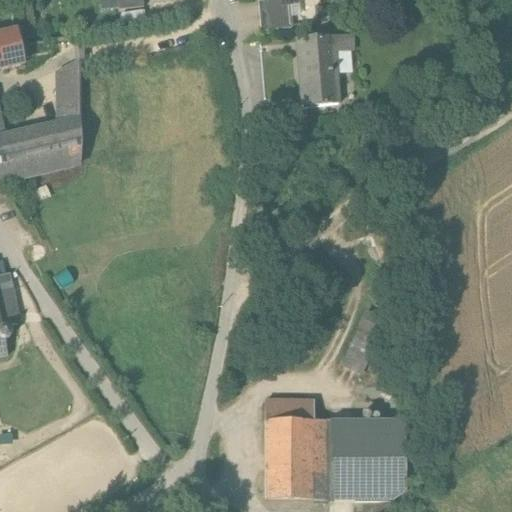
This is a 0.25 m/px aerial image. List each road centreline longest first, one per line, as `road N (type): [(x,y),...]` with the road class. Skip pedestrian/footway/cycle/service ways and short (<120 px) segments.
road 1 (residential): [(223,0),(241,72),(245,163),(236,291),(200,465)]
road 2 (track): [(511,108),(236,291)]
